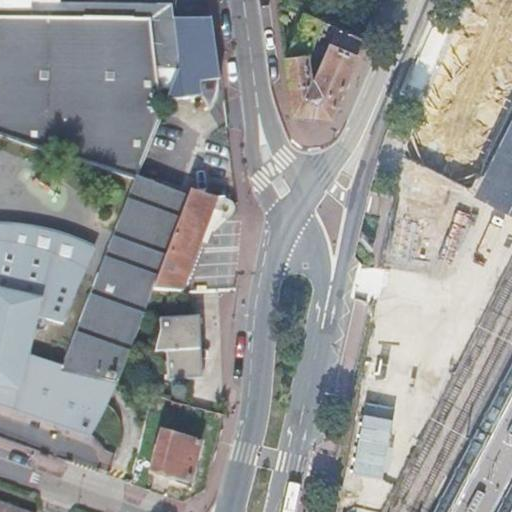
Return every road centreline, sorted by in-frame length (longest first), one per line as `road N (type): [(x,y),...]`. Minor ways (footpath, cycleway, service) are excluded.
road 1 (secondary): [(290,211),(272,265),(254,415),(228,511)]
road 2 (tertiary): [(246,0),(268,171),(290,211)]
road 3 (secondary): [(277,511),(327,300)]
road 4 (secondary): [(327,300),(370,123)]
road 5 (residential): [(0,465),(132,511)]
road 6 (secondary): [(370,123),(423,0)]
